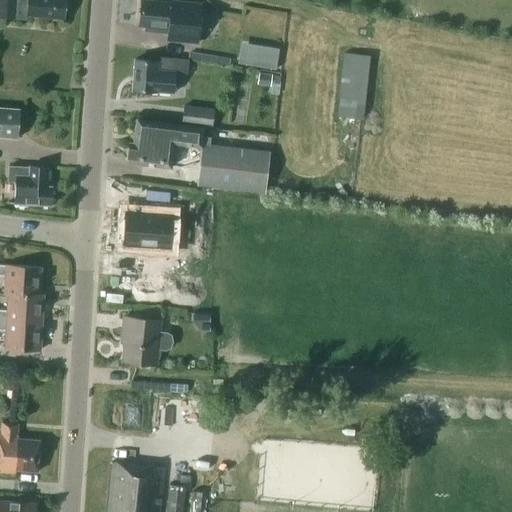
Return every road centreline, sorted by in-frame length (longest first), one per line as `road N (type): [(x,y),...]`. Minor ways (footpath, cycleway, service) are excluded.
road 1 (unclassified): [(68,511),(85,243)]
road 2 (unclassified): [(85,243),(99,0)]
